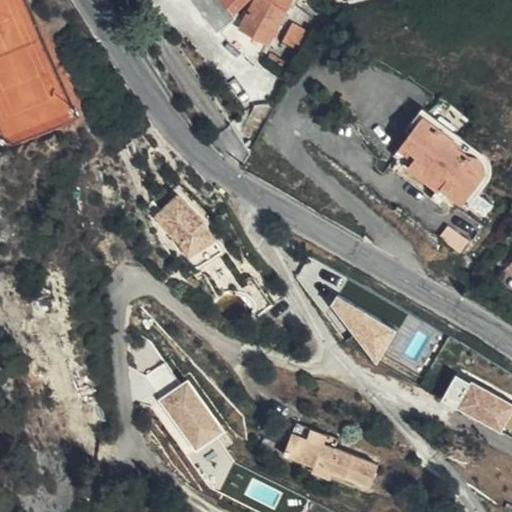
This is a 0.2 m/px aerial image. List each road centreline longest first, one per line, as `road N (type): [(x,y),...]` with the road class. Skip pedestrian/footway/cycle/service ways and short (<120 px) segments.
road 1 (tertiary): [(511,346),(197,155),(93,0)]
road 2 (unknown): [(359,373),(239,340),(147,284),(129,283),(117,294),(136,440),(149,463),(209,511)]
road 3 (unknown): [(251,192),(359,373),(489,511)]
